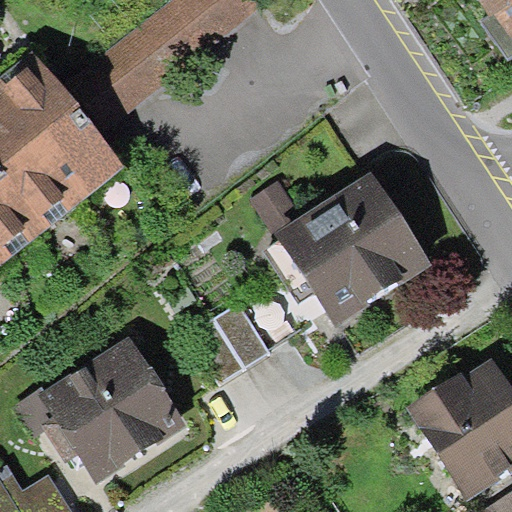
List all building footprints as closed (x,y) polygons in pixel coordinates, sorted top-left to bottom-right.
[(252,0),(172,0),(72,86),(110,129),(256,4),(252,0)] [(511,0),(470,0),(508,59),(511,56),(511,0)] [(32,57),(0,81),(0,270),(124,174),(32,57)] [(432,268),(373,180),(277,244),(336,332),(432,268)] [(238,307),(189,338),(219,386),(268,355),(238,307)] [(36,392),(8,411),(33,448),(57,432),(98,493),(191,430),(134,345),(44,405),(36,392)] [(511,386),(497,360),(414,407),(464,494),(511,466),(511,386)]
